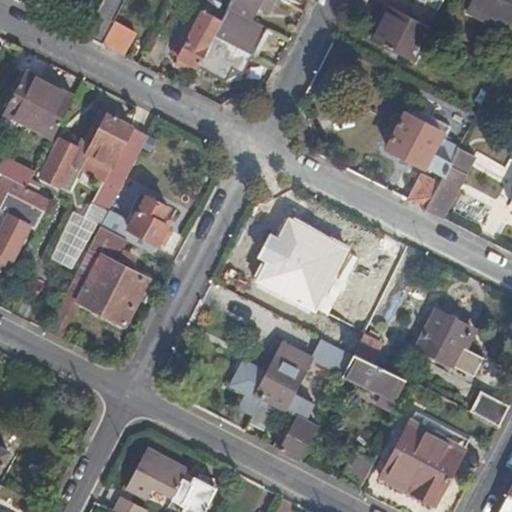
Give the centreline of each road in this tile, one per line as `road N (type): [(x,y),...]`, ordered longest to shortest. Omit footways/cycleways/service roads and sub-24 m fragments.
road 1 (residential): [(511,279),(248,141)]
road 2 (residential): [(121,394),(248,141)]
road 3 (residential): [(248,141),(0,14)]
road 4 (residential): [(345,511),(121,394)]
road 5 (residential): [(248,141),(319,0)]
road 6 (residential): [(121,394),(0,332)]
road 7 (residential): [(62,511),(121,394)]
